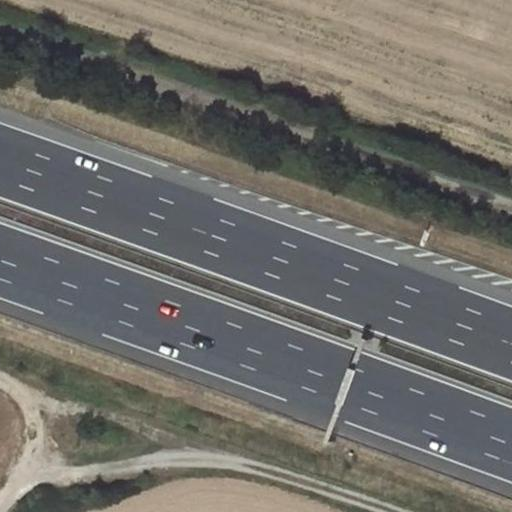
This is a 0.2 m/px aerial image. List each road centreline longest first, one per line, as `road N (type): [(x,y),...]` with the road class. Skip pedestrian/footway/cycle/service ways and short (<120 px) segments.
road 1 (motorway): [(0,261),(511,445)]
road 2 (motorway): [(511,343),(0,159)]
road 3 (track): [(0,34),(511,208)]
road 4 (track): [(0,374),(383,511)]
road 5 (track): [(218,452),(30,481),(0,505)]
